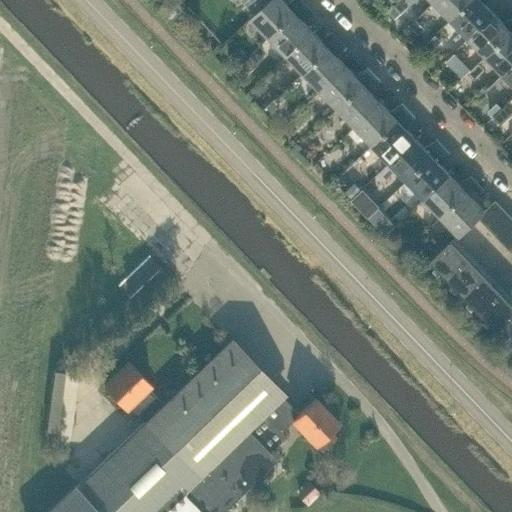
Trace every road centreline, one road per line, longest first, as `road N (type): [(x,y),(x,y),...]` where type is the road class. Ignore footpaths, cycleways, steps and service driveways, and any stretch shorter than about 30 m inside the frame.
road 1 (tertiary): [(511,438),(86,0)]
road 2 (residential): [(511,176),(350,0)]
